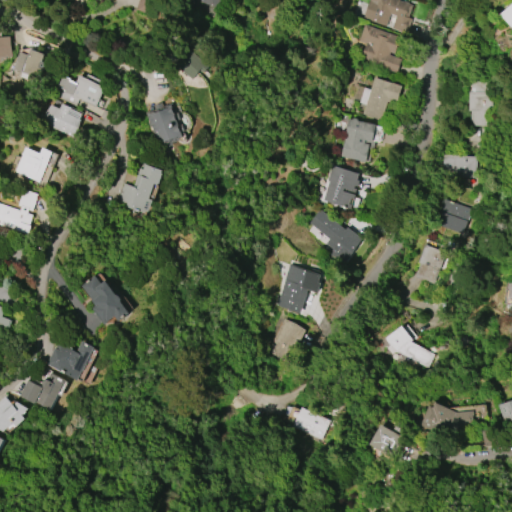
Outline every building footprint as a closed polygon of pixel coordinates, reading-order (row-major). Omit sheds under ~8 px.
[(193,0),(219,8),(221,0),(193,0)] [(375,0),(399,0),(413,5),(409,17),(412,19),(407,34),(392,28),(396,16),(391,14),(386,26),(359,17),(362,10),(363,11),(365,6),(363,6),(366,0),(374,3),(375,0)] [(511,27),(501,14),(511,4),(511,27)] [(365,24),(401,37),(395,54),(390,52),(389,54),(402,59),(397,73),(361,60),(367,44),(359,41),(365,24)] [(12,56),(0,57),(0,37),(10,36),(12,56)] [(36,78),(45,54),(31,49),(23,73),(36,78)] [(80,74),(106,87),(96,107),(93,105),(92,107),(80,101),(77,107),(56,96),(60,89),(58,88),(64,75),(72,79),(71,80),(76,83),(80,74)] [(375,77),(403,86),(398,101),(391,99),(390,102),(388,101),(382,118),(382,120),(377,118),(363,114),(366,104),(360,102),(365,87),(371,89),(375,77)] [(472,92),(473,81),(492,81),(491,92),(493,92),(492,111),(491,111),(491,116),(491,126),(472,125),(472,116),(472,111),(470,111),(471,91),(472,92)] [(145,110),(155,107),(154,103),(165,100),(166,104),(174,102),(183,129),(185,129),(187,130),(188,131),(188,134),(188,136),(186,138),(184,139),(181,139),(179,138),(178,138),(172,140),(173,142),(165,145),(164,142),(157,144),(151,127),(153,127),(152,124),(149,125),(148,120),(149,120),(145,110)] [(82,119),(79,125),(74,137),(49,125),(43,123),(52,105),(60,109),(63,103),(71,107),(69,112),(82,119)] [(344,149),(349,119),(376,124),(373,141),(358,139),(356,152),(344,149)] [(54,152),(41,182),(17,171),(27,147),(42,153),(44,147),(54,152)] [(445,154),(480,156),(479,178),(454,177),(454,175),(444,174),(445,154)] [(145,164),(163,170),(162,173),(163,173),(159,184),(158,183),(157,185),(154,184),(149,199),(152,200),(147,214),(126,206),(127,203),(118,200),(124,183),(133,186),(140,168),(143,169),(145,164)] [(324,200),(330,181),(328,180),(332,165),(351,171),(351,172),(359,174),(357,180),(360,181),(358,187),(355,186),(354,189),(352,189),(352,190),(345,188),(344,191),(356,195),(351,209),(324,200)] [(0,203),(21,211),(22,206),(19,205),(24,189),(39,194),(34,211),(30,210),(28,213),(34,215),(30,225),(32,226),(29,235),(0,224),(0,203)] [(463,234),(441,225),(450,201),(471,209),(466,221),(468,221),(463,234)] [(320,209),(346,230),(348,227),(363,239),(342,266),(328,255),(334,249),(326,243),(330,239),(310,222),(320,209)] [(446,251),(434,284),(416,277),(421,263),(419,262),(425,244),(446,251)] [(280,299),(291,264),(315,271),(309,288),(308,288),(303,306),(280,299)] [(105,324),(93,308),(97,305),(82,285),(96,275),(102,284),(107,280),(118,296),(121,295),(123,298),(123,301),(131,313),(121,320),(117,315),(105,324)] [(0,305),(5,307),(2,316),(12,320),(9,328),(0,324),(0,305)] [(305,330),(287,362),(267,350),(285,318),(305,330)] [(427,368),(398,351),(397,353),(386,338),(403,325),(413,340),(411,341),(436,354),(427,368)] [(48,363),(60,341),(74,349),(74,350),(78,352),(84,340),(97,347),(88,363),(89,363),(84,371),(79,380),(48,363)] [(65,380),(50,409),(35,401),(34,403),(20,395),(28,380),(37,385),(39,382),(40,382),(42,381),(48,379),(52,373),(65,380)] [(13,423),(3,431),(0,429),(0,402),(6,397),(13,404),(16,402),(29,409),(22,415),(25,418),(16,427),(13,423)] [(499,405),(511,400),(511,419),(504,422),(499,405)] [(421,425),(430,405),(434,407),(436,402),(454,411),(473,410),(475,425),(461,428),(458,433),(451,430),(447,438),(421,425)] [(302,407),(329,420),(319,439),(318,438),(316,442),(305,437),(307,433),(292,426),(302,407)] [(381,424),(409,442),(397,461),(369,444),(381,424)]
